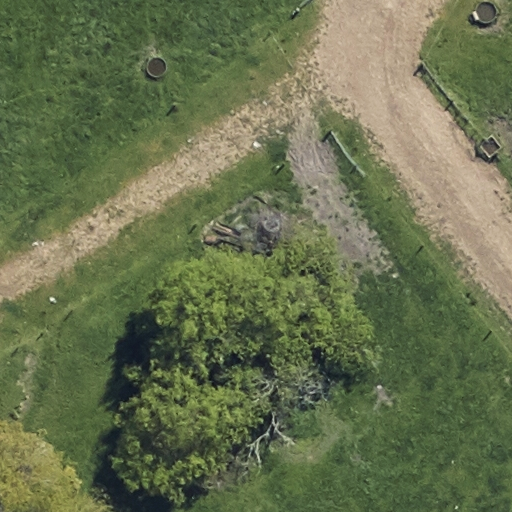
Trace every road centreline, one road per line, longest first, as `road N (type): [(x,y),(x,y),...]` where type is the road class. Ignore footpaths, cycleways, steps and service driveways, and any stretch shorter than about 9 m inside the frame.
road 1 (track): [(0,289),(375,53)]
road 2 (track): [(396,0),(375,53),(511,223)]
